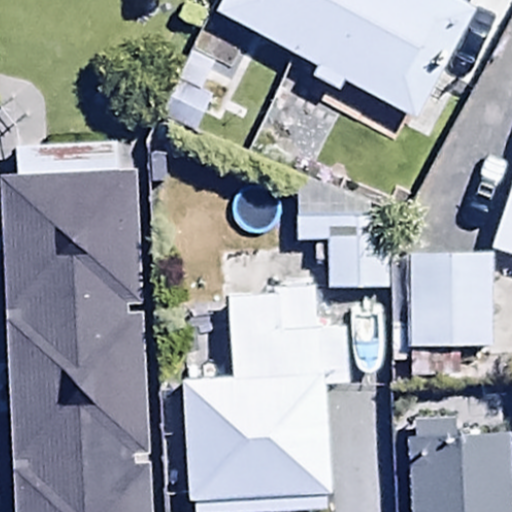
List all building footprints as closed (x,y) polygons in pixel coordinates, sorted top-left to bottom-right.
[(216,0),(208,16),(307,67),(300,79),(334,96),(341,82),(406,116),(465,2),(462,0),(216,0)] [(216,62),(182,47),(152,118),(198,138),(215,99),(203,93),(216,62)] [(511,174),(486,254),(511,262),(511,174)] [(124,511),(121,176),(0,176),(0,511),(124,511)] [(304,179),(288,187),(290,248),(325,247),(327,293),(387,291),(385,215),(364,216),(364,207),(304,179)] [(480,256),(401,257),(402,347),(482,346),(480,256)] [(313,298),(225,301),(227,378),(179,380),(183,511),(319,511),(315,382),(379,380),(377,319),(314,321),(313,298)] [(499,511),(494,421),(398,426),(402,511),(499,511)]
